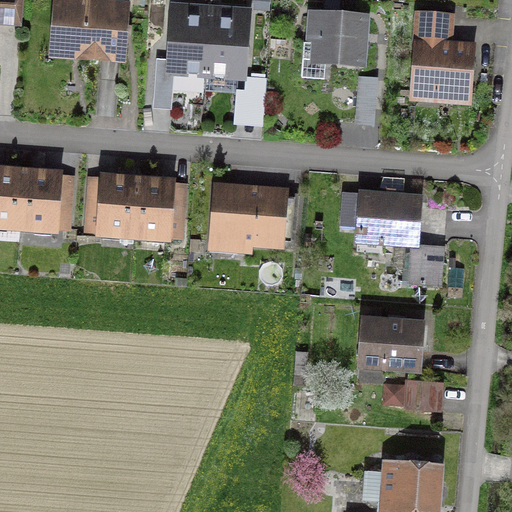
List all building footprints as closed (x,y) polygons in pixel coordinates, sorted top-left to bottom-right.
[(0,0),(0,22),(20,24),(21,0),(0,0)] [(248,34),(249,11),(170,8),(169,28),(167,74),(206,75),(246,77),(248,34)] [(122,9),(58,9),(57,43),(79,43),(79,55),(122,55),(122,9)] [(449,18),(416,15),(410,104),(470,108),(475,45),(447,43),(449,18)] [(358,64),(363,22),(311,17),(309,35),(319,36),(316,60),(358,64)] [(22,176),(0,173),(0,223),(58,229),(63,180),(36,177),(22,176)] [(130,185),(90,182),(86,228),(181,236),(184,190),(144,186),(130,185)] [(294,241),(296,195),(220,192),(219,239),(294,241)] [(419,197),(358,193),(355,246),(416,250),(419,197)] [(445,255),(427,254),(424,284),(443,285),(445,255)] [(361,319),(358,374),(420,378),(423,322),(361,319)] [(442,386),(406,385),(405,409),(441,410),(442,386)] [(437,511),(440,469),(388,466),(384,511),(437,511)]
